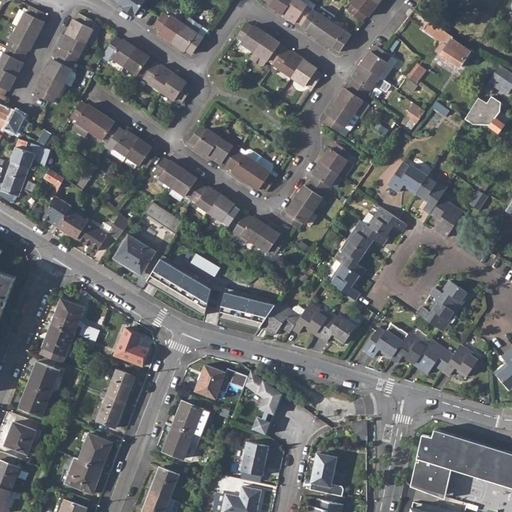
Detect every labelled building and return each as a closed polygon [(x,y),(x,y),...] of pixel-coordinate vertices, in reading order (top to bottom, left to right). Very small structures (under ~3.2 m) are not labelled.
[(119,0),(118,2),(124,6),(122,8),(134,16),(144,0),(119,0)] [(271,5),(284,14),(293,0),(267,0),(272,3),(271,5)] [(298,21),(304,25),(314,10),(308,5),(301,0),(293,0),(284,14),(297,23),(298,21)] [(370,14),(380,2),(377,0),(354,0),(353,2),(355,3),(350,9),(364,20),(368,13),(370,14)] [(25,11),(24,11),(16,25),(35,35),(40,25),(43,20),(41,20),(44,12),(29,5),(25,11)] [(11,22),(16,25),(24,11),(18,8),(11,22)] [(308,31),(321,40),(333,22),(320,13),(314,10),(304,25),(309,29),(308,31)] [(72,18),(65,32),(84,41),(92,27),(89,26),(93,19),(78,12),(74,18),(72,18)] [(159,32),(172,41),(184,24),(171,15),(170,16),(164,12),(154,26),(160,31),(159,32)] [(187,49),(193,53),(203,39),(196,34),(197,33),(202,27),(202,25),(189,16),(184,24),(172,41),(186,50),(187,49)] [(423,28),(442,42),(447,46),(442,54),(441,55),(460,67),(471,50),(453,39),(454,37),(430,19),(423,28)] [(243,41),(257,51),(269,33),(255,24),(254,25),(248,21),(238,35),(244,40),(243,41)] [(347,31),(333,22),(321,40),(335,49),(336,47),(342,52),(352,37),(346,33),(347,31)] [(16,25),(6,46),(23,54),(26,49),(28,49),(35,35),(16,25)] [(196,34),(203,39),(208,31),(202,27),(197,33),(196,34)] [(60,47),(57,53),(73,61),(76,55),(77,55),(84,41),(65,32),(58,46),(60,47)] [(257,51),(252,57),(263,65),(266,64),(270,59),(276,63),(287,48),(281,44),(282,43),(269,33),(257,51)] [(112,56),(125,65),(137,47),(124,38),(123,40),(117,35),(107,50),(113,54),(112,56)] [(436,51),(442,54),(447,46),(442,42),(436,51)] [(2,52),(0,55),(0,67),(14,75),(21,61),(20,61),(23,54),(6,46),(2,52)] [(125,65),(144,78),(155,62),(150,58),(151,57),(137,47),(125,65)] [(276,63),(295,77),(307,60),(294,51),(293,52),(287,48),(276,63)] [(372,53),(363,66),(380,78),(389,65),(388,64),(392,58),(378,48),(374,54),(372,53)] [(52,57),(44,72),(63,82),(69,70),(70,68),(73,61),(57,53),(54,58),(52,57)] [(320,69),(307,60),(295,77),(308,86),(309,84),(316,89),(325,75),(319,70),(320,69)] [(144,78),(163,91),(175,73),(162,64),(161,66),(155,62),(144,78)] [(411,78),(417,83),(427,70),(420,65),(411,78)] [(356,80),(352,86),(367,96),(371,91),(375,85),(387,93),(392,86),(380,78),(363,66),(354,79),(356,80)] [(511,73),(500,66),(493,79),(510,91),(511,87),(511,73)] [(7,89),(14,75),(0,67),(0,94),(1,95),(5,88),(7,89)] [(69,85),(74,76),(74,72),(69,70),(63,82),(69,85)] [(56,96),(63,82),(44,72),(37,86),(38,87),(35,94),(50,102),(53,95),(56,96)] [(189,82),(175,73),(163,91),(176,100),(178,98),(184,102),(194,88),(188,84),(189,82)] [(493,79),(491,80),(497,84),(496,87),(507,95),(510,91),(493,79)] [(493,91),(496,87),(497,84),(491,80),(486,86),(493,91)] [(413,91),(419,95),(424,89),(418,85),(413,91)] [(367,96),(352,86),(348,91),(347,90),(337,104),(355,116),(360,119),(362,120),(371,107),(363,102),(367,96)] [(489,127),(498,133),(505,124),(496,118),(501,112),(502,102),(493,95),(487,102),(479,97),(465,118),(473,124),(491,125),(489,127)] [(79,100),(69,115),(76,119),(71,125),(73,128),(83,136),(87,130),(100,112),(87,103),(86,105),(79,100)] [(433,107),(445,115),(449,110),(443,106),(437,101),(433,107)] [(417,123),(427,110),(415,102),(407,112),(408,117),(417,123)] [(0,121),(0,133),(3,135),(6,128),(16,110),(3,104),(0,110),(0,117),(2,118),(0,121)] [(355,116),(337,104),(328,117),(330,118),(326,124),(346,138),(360,119),(355,116)] [(17,133),(25,116),(16,110),(6,128),(13,131),(16,133),(17,133)] [(87,130),(107,143),(118,127),(112,123),(114,121),(100,112),(87,130)] [(22,133),(29,119),(25,116),(17,133),(18,133),(20,134),(20,133),(22,133)] [(107,143),(125,156),(138,138),(125,129),(123,131),(118,127),(107,143)] [(196,148),(210,157),(221,139),(208,130),(207,132),(201,127),(191,142),(197,146),(196,148)] [(13,131),(6,128),(3,135),(9,139),(13,131)] [(37,141),(44,145),(52,134),(44,129),(37,141)] [(151,147),(138,138),(125,156),(138,165),(139,163),(146,167),(156,153),(150,149),(151,147)] [(19,139),(11,161),(29,167),(37,145),(19,139)] [(224,164),(229,168),(240,153),(234,149),(235,148),(221,139),(210,157),(223,166),(224,164)] [(332,150),(323,164),(340,176),(349,163),(348,162),(352,156),(338,146),(334,152),(332,150)] [(246,156),(259,165),(263,160),(252,152),(248,154),(242,150),(240,153),(246,157),(246,156)] [(234,174),(247,183),(259,165),(246,156),(246,157),(240,153),(229,168),(235,172),(234,174)] [(157,178),(170,187),(183,169),(169,160),(168,161),(162,157),(152,172),(158,176),(157,178)] [(263,160),(259,165),(273,175),(274,173),(275,170),(275,166),(263,160)] [(29,167),(11,161),(6,174),(25,180),(29,167)] [(405,184),(416,192),(428,175),(411,163),(410,165),(403,161),(388,183),(400,191),(405,184)] [(315,178),(312,183),(327,194),(331,189),(340,176),(323,164),(314,177),(315,178)] [(268,195),(278,180),(272,176),(273,175),(259,165),(247,183),(260,192),(262,191),(268,195)] [(55,195),(55,194),(59,187),(64,178),(49,168),(44,177),(55,185),(49,196),(53,198),(55,195)] [(170,187),(189,200),(201,184),(195,180),(196,178),(183,169),(170,187)] [(19,196),(25,180),(6,174),(1,190),(16,195),(19,196)] [(424,208),(431,213),(441,197),(448,186),(429,174),(428,175),(416,192),(429,200),(424,208)] [(306,188),(297,201),(315,213),(324,201),(327,194),(312,183),(308,189),(306,188)] [(189,200),(208,213),(220,195),(208,186),(206,188),(201,184),(189,200)] [(469,202),(479,209),(489,194),(479,188),(469,202)] [(16,195),(1,190),(0,192),(0,194),(13,202),(16,195)] [(43,217),(57,226),(65,214),(69,209),(72,205),(55,195),(53,198),(43,217)] [(234,205),(220,195),(208,213),(222,222),(223,221),(229,225),(233,219),(238,211),(239,210),(233,206),(234,205)] [(463,211),(441,197),(431,213),(440,219),(434,228),(447,236),(463,211)] [(305,227),(315,213),(297,201),(288,215),(290,216),(285,222),(300,232),(304,226),(305,227)] [(144,213),(176,235),(184,223),(153,202),(144,213)] [(383,207),(370,225),(389,237),(397,226),(404,231),(408,224),(383,207)] [(88,221),(69,209),(65,214),(57,226),(77,239),(88,221)] [(247,240),(254,245),(266,226),(252,217),(251,219),(238,211),(233,219),(239,223),(230,237),(241,245),(244,244),(247,240)] [(120,214),(108,234),(115,239),(131,220),(120,214)] [(363,220),(350,239),(369,252),(377,240),(384,245),(389,237),(370,225),(363,220)] [(108,234),(88,221),(77,239),(96,251),(108,234)] [(279,236),(266,226),(254,245),(267,254),(268,252),(274,256),(284,242),(278,238),(279,236)] [(113,256),(140,274),(155,250),(128,233),(113,256)] [(337,258),(344,263),(363,275),(368,268),(361,264),(369,252),(350,239),(337,258)] [(200,255),(194,264),(215,276),(220,268),(200,255)] [(160,259),(145,282),(201,313),(205,314),(212,288),(160,259)] [(355,287),(363,275),(344,263),(331,281),(356,299),(361,292),(355,287)] [(0,267),(0,315),(3,308),(16,274),(0,267)] [(432,294),(438,299),(458,312),(471,293),(452,280),(443,292),(436,287),(432,294)] [(278,303),(224,291),(219,318),(261,326),(263,324),(278,303)] [(51,322),(75,332),(85,306),(61,297),(51,322)] [(444,331),(458,312),(438,299),(430,310),(424,306),(419,313),(444,331)] [(291,330),(293,327),(302,314),(294,308),(281,300),(278,303),(263,324),(276,332),(282,324),(291,330)] [(305,326),(317,333),(330,314),(312,301),(307,308),(302,314),(293,327),(300,332),(305,326)] [(297,305),(294,308),(302,314),(307,308),(300,303),(297,305)] [(332,312),(330,314),(317,333),(328,341),(333,335),(346,343),(358,326),(340,314),(339,316),(332,312)] [(41,348),(65,357),(75,332),(51,322),(41,348)] [(84,322),(79,333),(97,340),(102,328),(84,322)] [(392,357),(404,340),(408,335),(409,332),(393,322),(388,329),(386,330),(380,326),(364,348),(376,355),(380,349),(392,357)] [(115,354),(143,365),(149,349),(138,345),(142,334),(126,327),(115,354)] [(403,356),(415,364),(429,344),(410,331),(409,332),(408,335),(404,340),(392,357),(399,362),(403,356)] [(435,363),(444,369),(454,354),(433,339),(429,344),(415,364),(428,373),(435,363)] [(461,344),(454,354),(444,369),(450,374),(455,367),(467,376),(480,357),(461,344)] [(511,348),(501,357),(505,363),(494,373),(507,389),(511,384),(511,348)] [(28,383),(52,392),(61,369),(37,360),(28,383)] [(196,390),(216,398),(227,372),(206,365),(196,390)] [(107,395),(126,402),(136,376),(117,369),(107,395)] [(282,390),(252,369),(246,383),(266,396),(262,407),(267,409),(263,417),(258,415),(253,428),(267,432),(272,420),(267,419),(270,410),(275,412),(281,398),(278,396),(282,390)] [(19,406),(42,415),(52,392),(28,383),(19,406)] [(98,420),(116,427),(126,402),(107,395),(98,420)] [(194,432),(202,435),(211,411),(183,400),(174,425),(194,432)] [(367,440),(367,420),(353,423),(354,430),(360,434),(360,440),(367,440)] [(4,445),(28,453),(37,430),(13,421),(4,445)] [(184,458),(194,432),(174,425),(164,450),(184,458)] [(435,429),(422,437),(413,478),(412,483),(446,494),(453,466),(509,483),(511,483),(511,452),(502,449),(483,444),(435,429)] [(90,433),(80,459),(103,467),(113,442),(90,433)] [(242,470),(263,474),(270,445),(248,441),(242,470)] [(0,455),(0,485),(11,489),(20,466),(14,464),(17,457),(2,451),(0,455)] [(315,465),(312,480),(327,483),(326,490),(343,493),(344,486),(342,483),(332,481),(337,454),(319,451),(316,465),(315,465)] [(66,482),(93,493),(103,467),(80,459),(75,457),(66,482)] [(151,491),(170,498),(180,473),(160,466),(151,491)] [(241,493),(242,481),(228,479),(226,491),(241,493)] [(0,511),(2,511),(11,489),(0,485),(0,511)] [(222,511),(256,511),(262,489),(243,486),(240,496),(226,493),(222,511)] [(142,511),(172,511),(173,510),(176,511),(180,502),(170,498),(151,491),(142,511)] [(60,511),(66,499),(60,497),(54,511),(60,511)] [(313,511),(336,511),(336,510),(341,511),(343,502),(318,497),(316,505),(315,505),(313,511)] [(85,511),(88,507),(66,499),(60,511),(85,511)] [(454,511),(415,503),(412,511),(454,511)]
